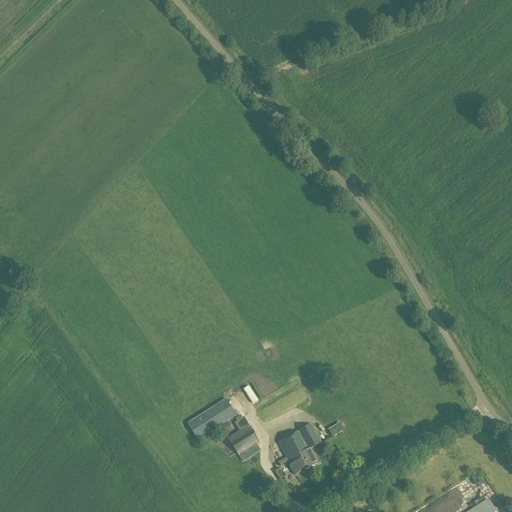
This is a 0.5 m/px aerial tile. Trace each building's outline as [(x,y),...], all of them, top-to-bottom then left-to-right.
[(198,441),(236,416),(226,399),(187,424),(198,441)] [(242,462),(259,451),(260,451),(256,446),(260,443),(244,417),(234,423),(239,431),(227,438),(242,462)] [(332,437),(344,431),(340,424),(328,430),(332,437)] [(319,463),(311,448),(321,443),(311,425),(278,443),(287,458),(278,463),(279,466),(288,461),(291,466),(290,466),(295,476),(319,463)] [(495,511),(488,499),(468,511),(495,511)]
